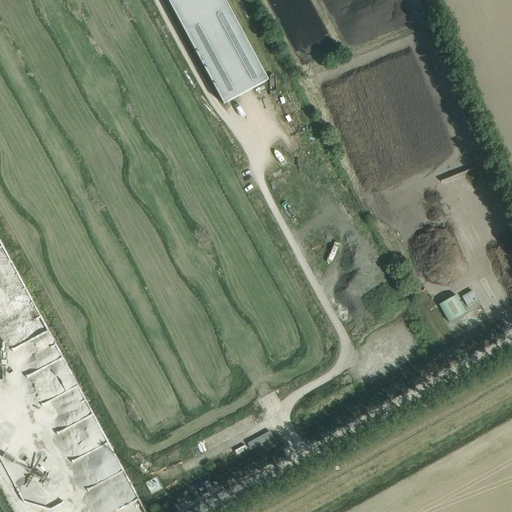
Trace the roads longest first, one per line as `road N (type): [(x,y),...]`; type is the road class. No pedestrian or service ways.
road 1 (unclassified): [(202,511),(377,413)]
road 2 (unclassified): [(431,383),(421,355),(398,351),(387,362),(377,413)]
